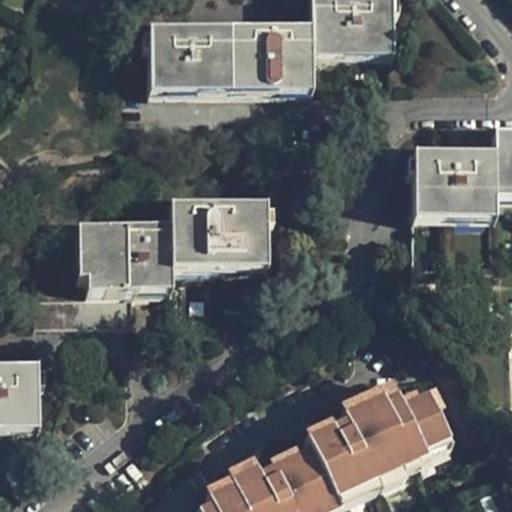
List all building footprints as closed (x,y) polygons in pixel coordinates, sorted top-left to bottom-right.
[(388,69),(387,1),(307,3),(308,35),(146,38),(145,97),(308,95),(308,70),(388,69)] [(511,212),(511,144),(489,145),(489,165),(408,165),(408,233),(489,233),(489,213),(511,212)] [(263,271),(263,212),(167,214),(167,234),(83,235),(85,303),(168,302),(168,272),(263,271)] [(462,287),(462,276),(405,277),(405,288),(462,287)] [(0,439),(36,439),(36,372),(0,372),(0,439)] [(332,511),(329,504),(423,459),(421,454),(448,442),(427,393),(400,407),(394,395),(383,400),(380,393),(340,412),(343,418),(293,441),(292,442),(297,454),(247,478),(243,471),(215,484),(218,491),(197,501),(201,509),(194,511),(332,511)]
